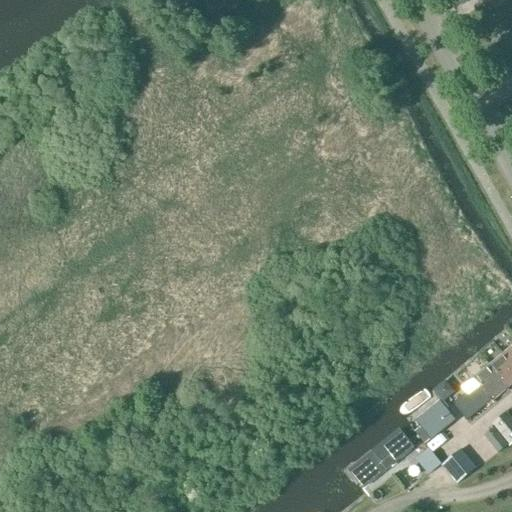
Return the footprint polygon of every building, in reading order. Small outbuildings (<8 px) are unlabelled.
[(511,365),(511,347),(503,354),(511,365)] [(511,384),(511,365),(503,354),(489,366),(507,388),(511,384)] [(507,388),(489,366),(473,379),(479,386),(471,393),(483,408),(507,388)] [(427,412),(426,411),(415,420),(431,440),(442,431),(440,428),(452,418),(438,403),(427,412)] [(511,444),(511,419),(506,413),(491,425),(510,447),(511,444)] [(400,426),(342,471),(361,495),(419,450),(400,426)] [(420,428),(414,433),(424,445),(430,440),(420,428)] [(494,429),(484,437),(497,454),(507,446),(494,429)] [(427,476),(440,465),(428,449),(415,460),(427,476)] [(476,469),(461,450),(441,467),(457,485),(476,469)]
